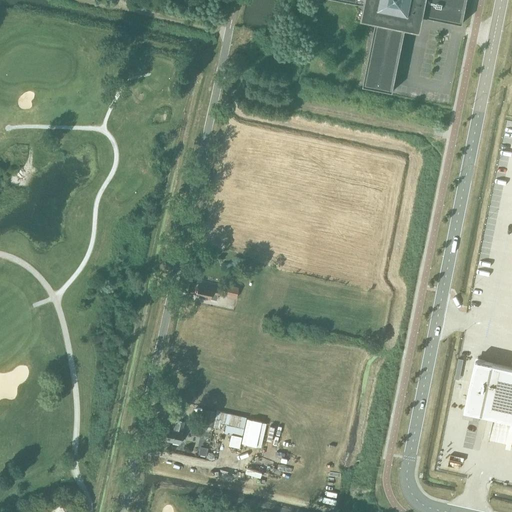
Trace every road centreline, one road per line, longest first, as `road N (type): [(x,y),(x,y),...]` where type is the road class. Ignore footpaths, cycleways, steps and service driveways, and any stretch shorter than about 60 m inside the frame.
road 1 (unclassified): [(501,0),(407,479),(420,505),(448,511)]
road 2 (unclassified): [(122,511),(231,23)]
